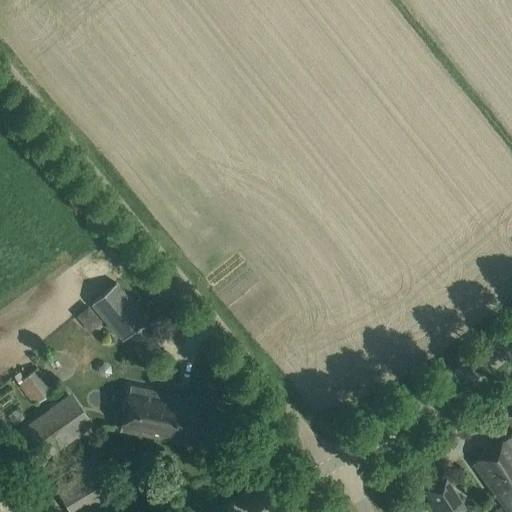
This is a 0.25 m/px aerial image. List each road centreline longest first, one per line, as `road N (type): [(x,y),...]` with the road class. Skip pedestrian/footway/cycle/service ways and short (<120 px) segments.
road 1 (residential): [(342,460),(0,52)]
road 2 (tertiary): [(342,460),(511,335)]
